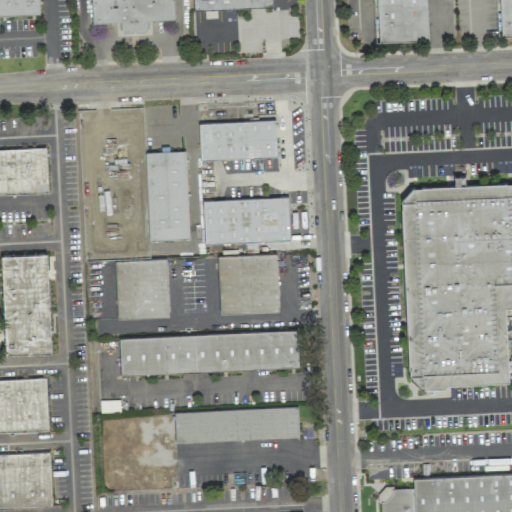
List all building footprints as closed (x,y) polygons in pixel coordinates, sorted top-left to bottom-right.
[(0,0),(0,15),(39,14),(38,0),(0,0)] [(90,0),(91,22),(119,21),(119,33),(146,33),(146,19),(173,19),(172,0),(90,0)] [(192,0),(192,9),(271,7),(270,0),(192,0)] [(427,39),(425,0),(372,0),(375,41),(427,39)] [(511,34),(511,0),(497,0),(498,35),(511,34)] [(198,123),(199,159),(276,156),(274,120),(198,123)] [(0,193),(47,192),(45,147),(0,148),(0,193)] [(148,239),(188,238),(185,150),(145,152),(148,239)] [(505,306),(511,305),(511,183),(464,185),(463,175),(453,176),(454,185),(400,187),(408,378),(418,378),(418,386),(508,382),(507,369),(511,369),(511,356),(507,356),(505,306)] [(202,199),(203,242),(289,239),(287,197),(202,199)] [(4,354),(50,352),(46,253),(0,255),(4,354)] [(219,313),(277,311),(275,253),(217,255),(219,313)] [(168,316),(166,258),(114,260),(116,318),(168,316)] [(120,374),(298,367),(296,330),(118,337),(120,374)] [(0,432),(47,430),(45,377),(0,378),(0,432)] [(298,437),(297,406),(173,411),(174,442),(298,437)] [(0,506),(50,504),(48,452),(0,453),(0,506)] [(511,511),(511,472),(412,476),(413,486),(380,488),(380,511),(511,511)]
